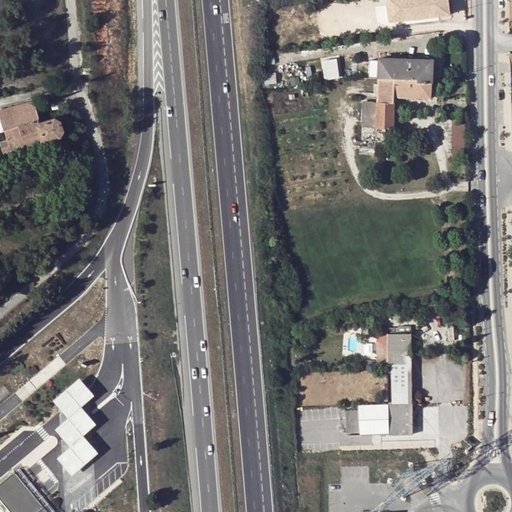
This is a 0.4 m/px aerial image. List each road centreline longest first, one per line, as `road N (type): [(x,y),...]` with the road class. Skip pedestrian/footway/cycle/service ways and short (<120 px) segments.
road 1 (motorway): [(259,511),(213,0)]
road 2 (motorway): [(166,0),(208,511)]
road 3 (secondary): [(479,0),(492,389),(475,482)]
road 4 (secondary): [(508,478),(490,0)]
road 5 (residential): [(0,316),(88,236),(103,204),(74,71),(70,0)]
road 6 (motorway): [(146,0),(147,121),(124,231)]
road 7 (unknown): [(446,458),(369,460),(334,439),(301,440)]
